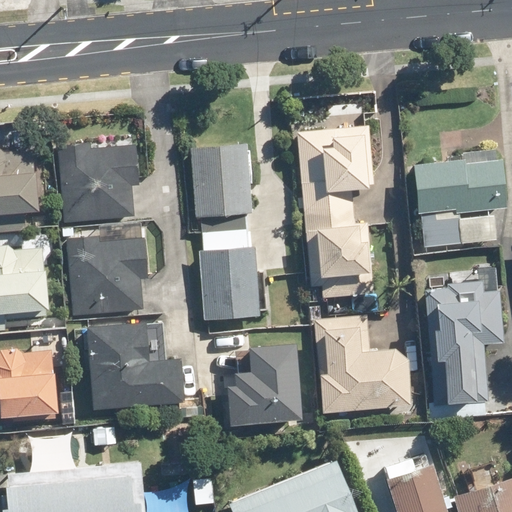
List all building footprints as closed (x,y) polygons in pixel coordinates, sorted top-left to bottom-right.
[(352,202),(350,183),(373,181),(367,123),(296,129),(302,206),(352,202)] [(89,139),(57,141),(63,219),(132,213),(130,183),(136,182),(134,142),(89,145),(89,139)] [(244,141),(190,144),(196,214),(200,214),(201,231),(245,228),(243,209),(249,209),(244,141)] [(21,205),(35,204),(30,147),(2,150),(0,146),(0,229),(23,227),(21,205)] [(462,156),(412,160),(417,210),(421,209),(425,246),(461,242),(457,209),(505,204),(500,154),(493,155),(493,147),(462,149),(462,156)] [(302,206),(309,285),(320,283),(321,295),(373,290),(367,218),(354,220),(352,202),(302,206)] [(202,246),(197,246),(203,317),(258,313),(253,242),(246,243),(245,228),(201,231),(202,246)] [(97,232),(74,233),(74,240),(66,241),(71,311),(141,306),(140,275),(146,275),(143,236),(97,239),(97,232)] [(3,316),(44,313),(39,246),(12,248),(7,243),(0,243),(0,328),(4,328),(3,316)] [(424,287),(434,405),(488,400),(483,341),(502,339),(498,288),(482,289),(481,277),(447,280),(447,285),(424,287)] [(364,311),(313,316),(322,410),(412,401),(407,354),(393,342),(368,345),(364,311)] [(142,316),(84,322),(92,405),(182,396),(178,352),(146,355),(142,316)] [(249,365),(233,367),(234,379),(225,381),(229,420),(300,414),(293,336),(247,340),(249,365)] [(0,412),(56,407),(50,348),(22,351),(16,346),(0,347),(0,412)] [(114,424),(93,426),(95,439),(115,437),(114,424)] [(381,462),(397,511),(447,511),(445,505),(450,504),(446,491),(441,493),(430,458),(412,463),(409,454),(381,462)] [(356,511),(334,455),(227,498),(232,511),(356,511)] [(2,511),(0,511),(139,511),(139,504),(143,503),(140,461),(4,472),(7,505),(1,505),(2,511)] [(511,511),(511,472),(451,491),(457,511),(511,511)] [(193,477),(195,502),(211,501),(208,476),(193,477)]
